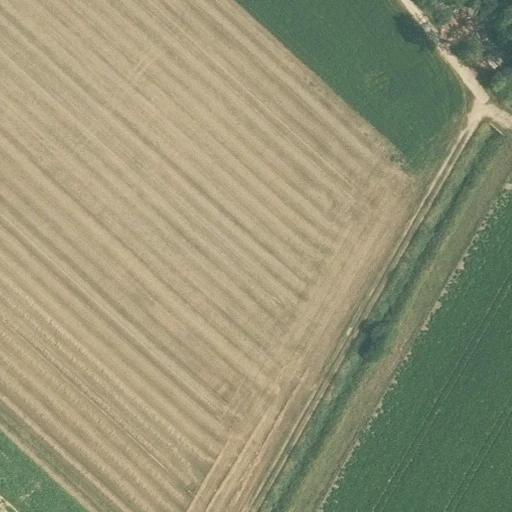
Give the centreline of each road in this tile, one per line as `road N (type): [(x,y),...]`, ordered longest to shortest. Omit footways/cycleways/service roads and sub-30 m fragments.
road 1 (track): [(252,511),(480,102),(511,126)]
road 2 (track): [(0,416),(104,511)]
road 3 (track): [(403,0),(480,102)]
